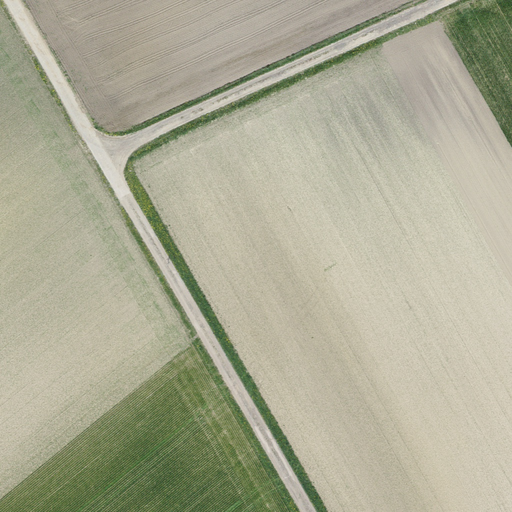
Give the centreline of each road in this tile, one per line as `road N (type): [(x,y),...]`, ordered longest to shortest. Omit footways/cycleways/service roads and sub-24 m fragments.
road 1 (track): [(104,160),(308,511)]
road 2 (track): [(104,160),(439,0)]
road 3 (track): [(10,0),(104,160)]
